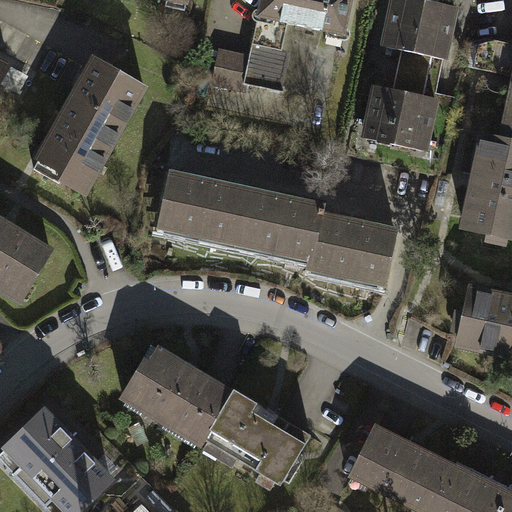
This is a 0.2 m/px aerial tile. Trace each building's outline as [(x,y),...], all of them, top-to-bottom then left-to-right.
[(352,0),(262,0),(258,20),(288,27),(288,24),(344,36),(352,0)] [(455,8),(418,0),(395,0),(385,47),(409,52),(433,57),(444,60),(455,8)] [(258,20),(253,43),(283,49),(288,27),(258,20)] [(511,42),(500,40),(470,47),(466,67),(491,72),(491,70),(492,64),(495,64),(511,67),(511,99),(511,104),(511,123),(507,122),(503,141),(511,142),(511,42)] [(283,49),(253,43),(249,58),(221,52),(214,83),(245,90),(246,84),(274,90),(283,49)] [(400,91),(377,86),(365,139),(424,151),(436,99),(424,97),(433,57),(409,52),(400,91)] [(144,87),(96,59),(86,77),(89,79),(49,150),(46,148),(34,169),(60,184),(61,181),(81,192),(131,102),(134,104),(144,87)] [(0,60),(0,83),(10,66),(0,60)] [(484,137),(464,227),(511,237),(511,142),(503,141),(484,137)] [(161,224),(237,240),(248,191),(172,174),(161,224)] [(322,207),(248,191),(237,240),(311,256),(321,209),(322,207)] [(325,210),(321,209),(311,256),(309,264),(385,280),(395,231),(324,216),(325,210)] [(0,280),(1,281),(0,283),(0,289),(21,302),(51,252),(0,221),(0,280)] [(511,297),(471,289),(459,344),(511,355),(511,297)] [(201,443),(203,439),(231,393),(158,350),(149,365),(145,363),(124,397),(201,443)] [(233,389),(231,393),(203,439),(281,485),(311,435),(233,389)] [(77,511),(111,479),(45,411),(6,448),(7,448),(0,455),(0,458),(14,473),(13,474),(46,508),(46,507),(51,511),(77,511)] [(352,475),(424,511),(432,511),(455,467),(376,427),(352,475)] [(511,511),(511,495),(455,467),(432,511),(511,511)]
